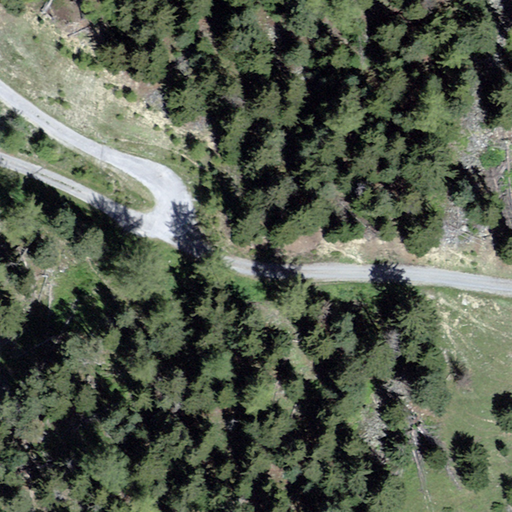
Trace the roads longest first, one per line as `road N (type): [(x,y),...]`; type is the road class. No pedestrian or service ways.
road 1 (track): [(157,223),(204,252),(259,268),(407,272),(511,286)]
road 2 (track): [(157,223),(173,207),(165,183),(59,130),(0,86)]
road 3 (track): [(0,158),(157,223)]
